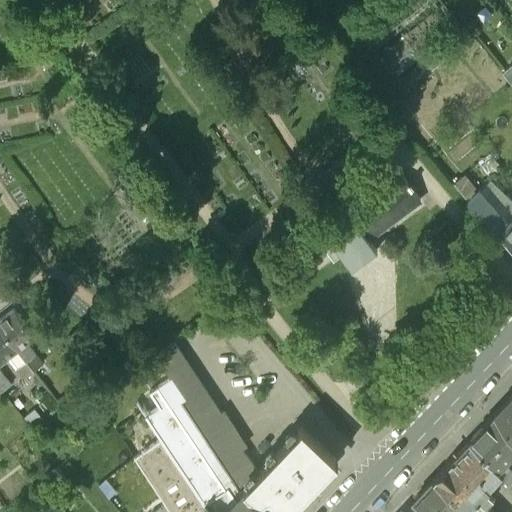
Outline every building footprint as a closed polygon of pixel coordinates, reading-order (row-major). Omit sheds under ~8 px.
[(511,85),(511,62),(501,72),(511,85)] [(511,213),(508,217),(481,189),(470,200),(511,243),(511,213)] [(334,245),(356,271),(380,250),(358,224),(334,245)] [(360,298),(364,297),(371,344),(402,339),(394,287),(391,287),(387,262),(368,264),(370,274),(357,276),(360,298)] [(13,308),(0,318),(0,327),(16,348),(34,335),(13,308)] [(0,327),(0,360),(16,348),(0,327)] [(243,488),(257,473),(242,449),(246,446),(222,411),(219,412),(173,341),(154,353),(243,488)] [(0,390),(11,380),(0,367),(0,390)] [(511,392),(490,416),(509,434),(511,438),(511,392)] [(490,416),(468,439),(496,466),(500,471),(507,480),(511,474),(511,465),(504,458),(509,452),(511,454),(511,438),(509,434),(490,416)] [(243,488),(245,491),(268,511),(286,511),(334,461),(301,427),(257,473),(243,488)] [(209,511),(203,503),(160,437),(133,456),(170,511),(209,511)] [(468,439),(432,478),(458,503),(457,503),(466,511),(483,511),(487,508),(484,505),(491,497),(483,490),(500,471),(496,466),(468,439)] [(458,503),(432,478),(412,499),(424,511),(448,511),(457,503),(458,503)] [(227,492),(215,503),(212,498),(204,502),(211,511),(268,511),(245,491),(236,501),(227,492)]
